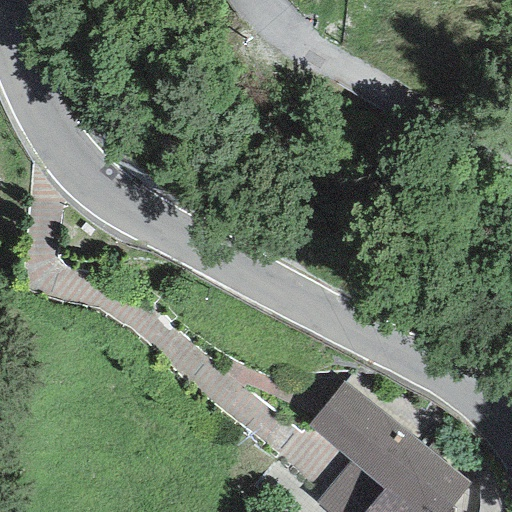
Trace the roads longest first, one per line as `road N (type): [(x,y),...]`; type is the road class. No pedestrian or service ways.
road 1 (tertiary): [(0,7),(41,114),(78,170),(107,196),(450,377),(511,428)]
road 2 (unclassified): [(511,150),(406,106),(323,59),(263,0)]
